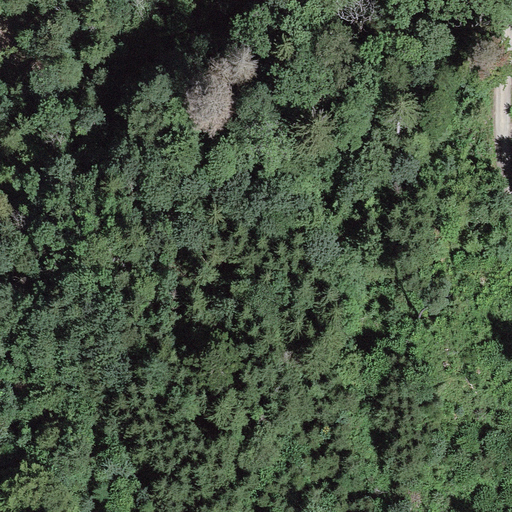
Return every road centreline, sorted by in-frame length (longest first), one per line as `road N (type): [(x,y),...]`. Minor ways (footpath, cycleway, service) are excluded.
road 1 (track): [(508,0),(500,101),(511,192)]
road 2 (track): [(0,344),(14,382),(17,511)]
